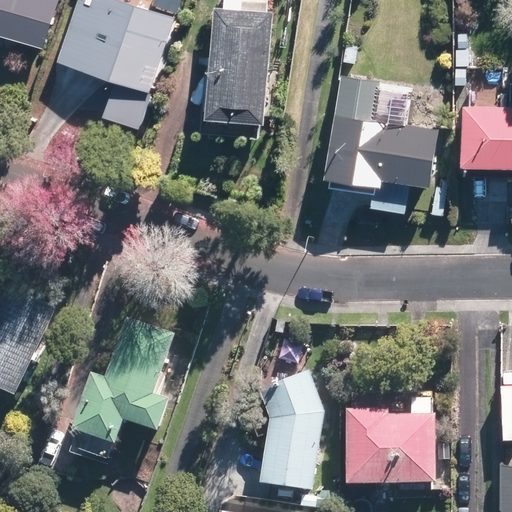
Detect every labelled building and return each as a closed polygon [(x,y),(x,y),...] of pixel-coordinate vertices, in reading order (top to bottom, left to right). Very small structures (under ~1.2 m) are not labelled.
[(0,0),(0,28),(44,43),(58,0),(0,0)] [(85,0),(67,56),(148,84),(171,16),(121,0),(85,0)] [(270,14),(221,10),(213,111),(262,115),(270,14)] [(471,48),(456,48),(455,85),(470,85),(471,48)] [(376,84),(347,79),(331,173),(379,181),(381,170),(428,178),(436,131),(371,120),(376,84)] [(511,108),(468,108),(467,161),(511,162),(511,108)] [(54,314),(12,296),(0,323),(0,384),(19,393),(54,314)] [(174,337),(131,322),(110,383),(97,378),(79,430),(118,443),(126,419),(157,429),(166,401),(154,396),(174,337)] [(263,390),(275,420),(266,479),(311,486),(322,412),(306,372),(263,390)] [(434,414),(351,415),(352,480),(434,479),(434,414)] [(347,472),(324,471),(323,499),(346,500),(347,472)]
